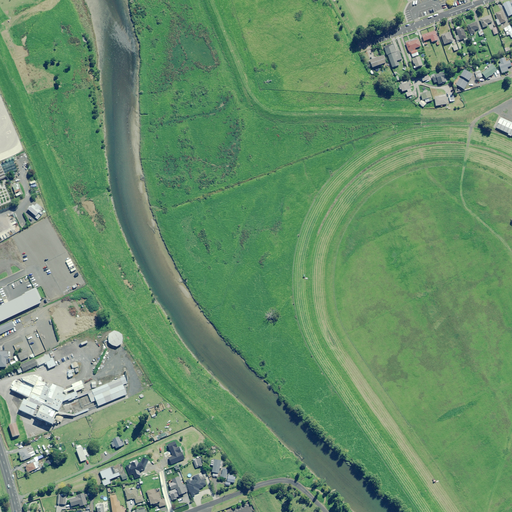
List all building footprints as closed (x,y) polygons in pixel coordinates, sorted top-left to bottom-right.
[(511,2),(510,3),(509,1),(503,4),(508,16),(511,14),(511,2)] [(502,11),(493,14),(498,26),(500,25),(500,24),(506,22),(502,11)] [(492,22),(490,15),(479,19),(482,28),(491,25),(490,23),(492,22)] [(479,29),(476,22),(466,26),(470,35),(475,33),(474,31),(479,29)] [(456,41),(459,40),(459,41),(463,39),(464,41),(467,40),(466,38),(462,27),(455,30),(458,36),(455,36),(456,41)] [(421,36),(423,41),(430,39),(431,43),(437,40),(434,31),(421,36)] [(444,44),(455,41),(454,38),(452,39),(450,32),(441,35),(444,44)] [(410,42),(409,41),(405,43),(411,58),(418,55),(416,50),(415,50),(415,49),(421,46),(418,39),(410,42)] [(395,52),(393,45),(384,48),(386,56),(387,56),(391,68),(399,66),(398,62),(402,61),(399,51),(395,52)] [(382,56),(369,61),(372,69),(385,64),(382,56)] [(419,57),(412,60),(415,68),(422,66),(419,57)] [(505,62),(504,58),(499,60),(500,65),(499,65),(502,73),(508,71),(507,68),(511,66),(509,61),(505,62)] [(497,71),(492,65),(481,73),(486,79),(497,71)] [(464,70),(456,85),(464,90),(472,75),(464,70)] [(433,84),(438,82),(439,85),(447,82),(443,72),(435,75),(434,73),(430,75),(433,84)] [(405,93),(406,97),(412,95),(409,85),(411,84),(410,80),(403,82),(404,84),(397,86),(399,90),(400,90),(401,92),(407,91),(407,92),(405,93)] [(422,92),(422,93),(420,94),(422,100),(424,100),(425,103),(432,101),(431,96),(430,91),(427,92),(426,91),(422,92)] [(436,103),(436,106),(447,105),(446,96),(441,97),(434,97),(434,103),(436,103)] [(511,135),(511,125),(499,120),(495,129),(511,135)] [(15,192),(20,190),(19,189),(21,188),(19,183),(12,185),(15,192)] [(43,213),(41,211),(44,208),(37,202),(34,205),(32,203),(28,209),(36,216),(38,218),(43,213)] [(0,306),(0,321),(40,303),(39,299),(41,298),(36,287),(26,292),(27,294),(0,306)] [(10,320),(0,324),(0,333),(13,328),(10,320)] [(121,335),(115,330),(108,333),(107,341),(113,345),(120,342),(121,335)] [(45,335),(34,338),(37,346),(39,345),(39,343),(47,340),(45,335)] [(52,340),(38,346),(39,349),(53,343),(52,340)] [(7,360),(8,360),(8,350),(0,350),(0,367),(7,367),(7,360)] [(17,354),(20,360),(29,357),(27,350),(17,354)] [(35,359),(37,365),(45,362),(47,367),(55,364),(53,357),(50,358),(48,353),(35,359)] [(34,358),(18,364),(22,372),(37,365),(35,359),(34,358)] [(25,395),(19,409),(50,423),(65,388),(34,374),(13,380),(9,389),(25,395)] [(123,375),(90,389),(97,405),(125,393),(122,384),(126,383),(123,375)] [(82,380),(71,384),(74,391),(85,387),(82,380)] [(16,422),(9,425),(13,437),(20,435),(16,422)] [(115,445),(116,448),(123,445),(120,437),(113,439),(114,441),(111,442),(113,446),(115,445)] [(84,450),(82,446),(76,449),(81,461),(87,459),(85,455),(88,454),(86,449),(84,450)] [(28,452),(26,448),(19,451),(22,460),(32,457),(31,456),(35,455),(33,450),(28,452)] [(201,457),(193,460),(196,468),(204,465),(201,457)] [(30,460),(31,463),(25,465),(28,472),(40,467),(37,460),(36,461),(35,458),(30,460)] [(218,473),(219,473),(221,460),(214,459),(212,472),(213,472),(212,475),(218,476),(218,473)] [(112,472),(111,469),(111,467),(100,472),(103,478),(105,478),(106,479),(103,480),(102,481),(104,486),(106,485),(111,483),(109,479),(120,475),(119,472),(113,474),(112,472)] [(192,496),(193,495),(193,496),(196,495),(196,494),(201,492),(200,488),(204,487),(204,485),(207,484),(205,479),(201,480),(199,475),(198,474),(193,476),(194,479),(191,480),(190,478),(186,480),(187,482),(186,483),(189,492),(190,491),(192,496)] [(228,474),(227,481),(225,480),(225,484),(230,485),(230,482),(235,482),(236,476),(233,476),(233,475),(228,474)] [(169,483),(172,490),(169,491),(170,493),(170,494),(172,500),(177,498),(176,497),(179,496),(186,493),(185,492),(188,491),(185,483),(182,484),(182,483),(179,476),(170,480),(172,483),(169,483)] [(127,500),(132,498),(132,499),(135,498),(136,503),(137,503),(144,501),(143,496),(138,497),(136,488),(129,489),(129,488),(125,489),(127,500)] [(150,505),(152,504),(153,504),(159,502),(160,507),(167,504),(165,498),(160,500),(158,492),(155,493),(154,488),(147,491),(148,495),(147,496),(150,505)] [(87,493),(84,494),(84,492),(76,495),(77,497),(70,499),(72,506),(80,503),(81,506),(88,504),(86,499),(85,497),(88,496),(87,493)] [(112,511),(127,511),(127,509),(125,509),(124,506),(121,506),(120,501),(118,502),(116,494),(110,496),(112,511)]
